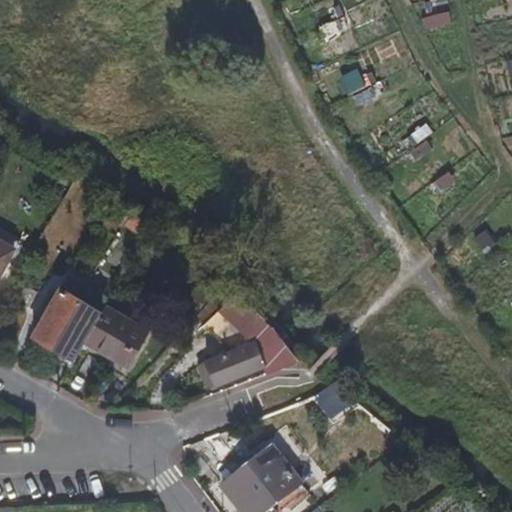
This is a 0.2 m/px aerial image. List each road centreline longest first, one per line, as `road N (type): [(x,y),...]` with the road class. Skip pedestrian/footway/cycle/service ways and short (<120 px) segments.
road 1 (residential): [(274,395),(122,448)]
road 2 (residential): [(0,378),(122,448)]
road 3 (residential): [(122,448),(0,453)]
